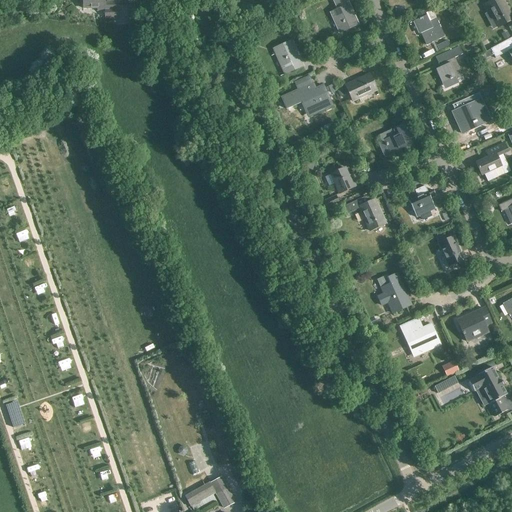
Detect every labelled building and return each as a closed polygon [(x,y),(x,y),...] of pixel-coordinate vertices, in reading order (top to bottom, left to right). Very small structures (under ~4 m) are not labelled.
[(120,18),(120,11),(119,3),(106,3),(105,0),(81,0),(83,1),(83,9),(97,9),(97,11),(105,11),(105,19),(120,18)] [(346,0),(333,0),(338,10),(331,13),(340,33),(358,24),(346,0)] [(498,28),(511,20),(511,16),(503,0),(495,0),(486,5),(498,28)] [(426,14),(427,16),(415,21),(426,46),(444,37),(433,11),(426,14)] [(511,38),(508,40),(491,49),(495,58),(508,52),(511,59),(511,38)] [(285,75),(304,66),(292,41),(273,49),(285,75)] [(448,41),(436,46),(439,52),(450,47),(448,41)] [(456,80),(463,77),(455,58),(462,54),(459,47),(435,58),(438,65),(440,68),(436,70),(442,84),(456,78),(456,80)] [(352,101),(377,90),(369,75),(345,86),(352,101)] [(298,91),(282,98),(287,110),(301,103),(308,118),(332,107),(323,86),(314,90),(309,78),(295,84),(298,91)] [(466,127),(481,121),(473,104),(453,113),(462,134),(468,131),(466,127)] [(402,145),(410,141),(403,125),(378,136),(381,142),(383,141),(389,155),(403,149),(402,145)] [(489,157),(476,163),(481,175),(484,174),(488,182),(498,178),(494,169),(501,166),(503,170),(508,168),(502,154),(508,152),(504,144),(486,152),(489,157)] [(331,175),(338,192),(339,194),(357,186),(354,180),(351,181),(345,169),(331,175)] [(417,197),(409,201),(417,219),(435,210),(430,200),(436,197),(433,190),(427,193),(425,186),(414,191),(417,197)] [(322,211),(338,203),(335,196),(318,204),(322,211)] [(511,199),(500,205),(501,212),(504,210),(510,224),(511,223),(511,199)] [(370,232),(386,225),(375,200),(359,208),(370,232)] [(357,210),(353,203),(342,208),(346,215),(357,210)] [(444,234),(435,238),(438,244),(448,266),(462,260),(457,251),(459,250),(453,237),(447,240),(444,234)] [(378,281),(381,289),(383,292),(377,295),(381,304),(387,301),(393,314),(411,306),(397,274),(388,279),(387,277),(378,281)] [(511,298),(502,305),(508,316),(511,313),(511,298)] [(485,327),(491,325),(484,308),(457,321),(466,342),(488,332),(485,327)] [(406,325),(408,329),(413,341),(417,339),(423,353),(440,346),(431,325),(423,329),(418,319),(406,325)] [(446,377),(458,371),(454,361),(441,367),(446,377)] [(475,377),(468,381),(474,392),(481,388),(490,403),(488,404),(495,417),(507,411),(500,398),(507,394),(502,386),(503,385),(500,380),(499,381),(492,367),(475,376),(475,377)] [(434,387),(437,394),(457,383),(454,376),(434,387)] [(13,403),(5,406),(13,428),(20,425),(13,403)] [(221,477),(210,483),(185,497),(191,508),(216,494),(224,508),(234,502),(221,477)]
